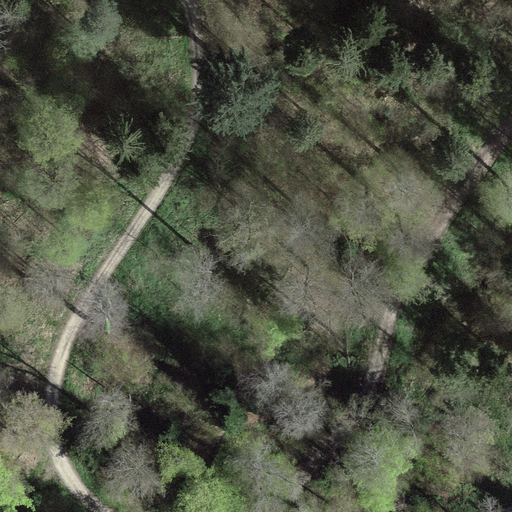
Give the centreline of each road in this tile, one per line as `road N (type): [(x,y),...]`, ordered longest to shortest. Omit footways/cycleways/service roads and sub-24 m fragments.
road 1 (track): [(187,0),(200,70),(194,122),(65,332),(49,391),(56,451),(105,511)]
road 2 (track): [(266,511),(370,399),(382,378),(390,303),(511,120)]
